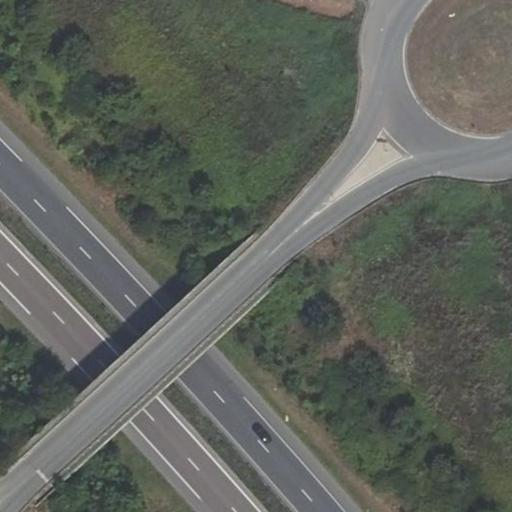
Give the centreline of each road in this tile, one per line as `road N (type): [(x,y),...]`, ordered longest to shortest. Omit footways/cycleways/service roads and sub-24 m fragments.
road 1 (trunk): [(317,511),(0,168)]
road 2 (trunk): [(0,260),(231,511)]
road 3 (tertiary): [(50,458),(253,270)]
road 4 (tertiary): [(253,270),(326,203),(401,155),(440,146)]
road 5 (tertiary): [(393,99),(337,183),(253,270)]
